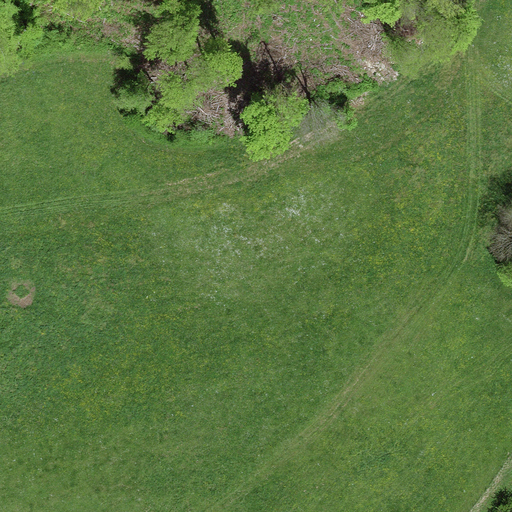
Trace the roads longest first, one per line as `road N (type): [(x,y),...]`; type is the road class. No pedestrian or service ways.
road 1 (track): [(453,42),(450,117),(482,188),(473,232),(322,418),(201,511)]
road 2 (track): [(453,42),(358,109),(252,163),(176,190),(0,216)]
